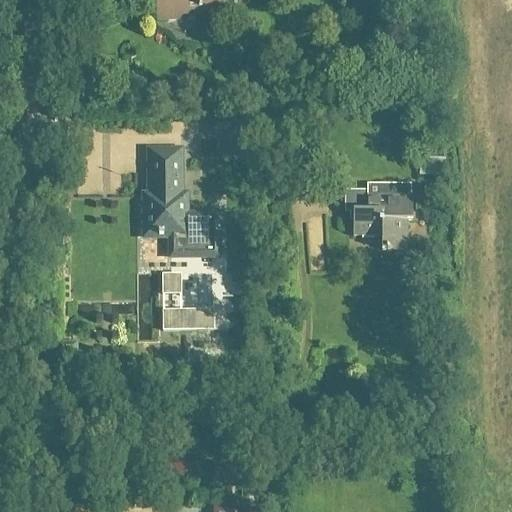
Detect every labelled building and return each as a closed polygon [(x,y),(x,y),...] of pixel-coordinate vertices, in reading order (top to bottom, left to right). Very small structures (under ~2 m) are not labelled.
[(157,0),(158,20),(179,19),(186,12),(196,12),(203,19),(222,18),(221,0),(157,0)] [(421,99),(422,115),(450,116),(448,98),(421,99)] [(249,117),(207,118),(207,138),(225,137),(229,143),(229,158),(250,158),(249,117)] [(186,216),(186,196),(181,196),(180,152),(149,152),(150,196),(145,196),(146,238),(171,237),(171,257),(217,257),(217,216),(186,216)] [(420,158),(420,172),(452,173),(453,159),(420,158)] [(410,195),(410,186),(367,186),(367,211),(354,211),(354,239),(382,239),(382,252),(408,252),(408,221),(412,221),(412,195),(410,195)] [(437,263),(420,263),(420,279),(437,278),(437,263)] [(181,295),(181,275),(162,275),(162,295),(181,295)] [(212,330),(212,312),(163,312),(163,331),(214,330),(212,330)] [(423,408),(423,417),(435,415),(434,407),(423,408)] [(296,442),(284,443),(285,452),(296,451),(296,442)] [(161,478),(198,475),(196,454),(159,457),(161,478)] [(244,465),(213,464),(213,483),(244,484),(244,465)]
